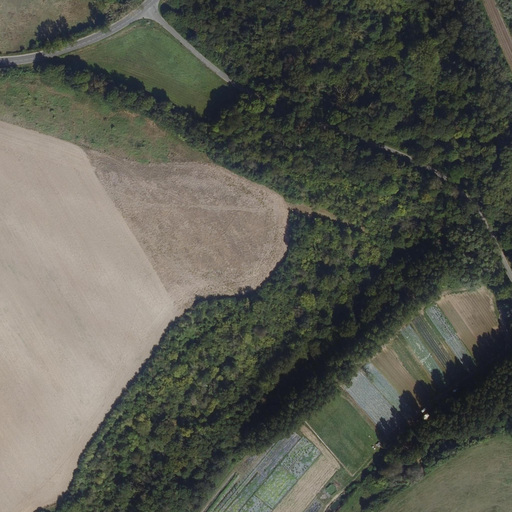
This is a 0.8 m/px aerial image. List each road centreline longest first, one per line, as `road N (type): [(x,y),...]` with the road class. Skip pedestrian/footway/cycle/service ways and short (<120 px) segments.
road 1 (track): [(119,511),(187,406),(294,280),(305,231),(300,198),(279,169),(27,59)]
road 2 (unclassified): [(145,6),(245,90),(449,181),(480,216),(511,278)]
road 3 (tertiary): [(0,61),(98,37),(145,6)]
